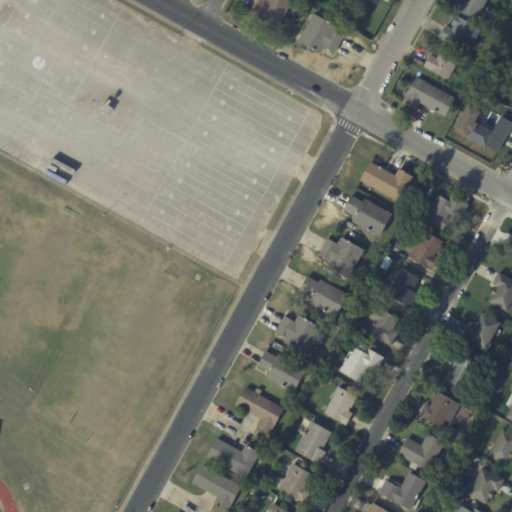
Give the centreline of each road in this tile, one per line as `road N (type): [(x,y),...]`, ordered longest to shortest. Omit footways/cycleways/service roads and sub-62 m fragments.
road 1 (residential): [(356,110),(133,511)]
road 2 (residential): [(329,511),(511,182)]
road 3 (residential): [(157,0),(356,110)]
road 4 (residential): [(356,110),(511,196)]
road 5 (residential): [(416,0),(356,110)]
